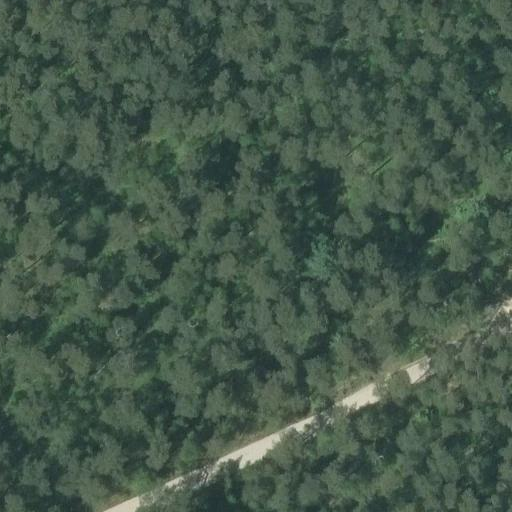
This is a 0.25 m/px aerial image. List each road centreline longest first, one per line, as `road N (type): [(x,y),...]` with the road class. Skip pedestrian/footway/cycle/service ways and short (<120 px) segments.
road 1 (track): [(511,205),(460,204),(269,243),(184,238),(120,209),(0,128)]
road 2 (unknown): [(269,446),(511,326)]
road 3 (unknown): [(129,511),(269,446)]
road 4 (track): [(0,400),(52,511)]
